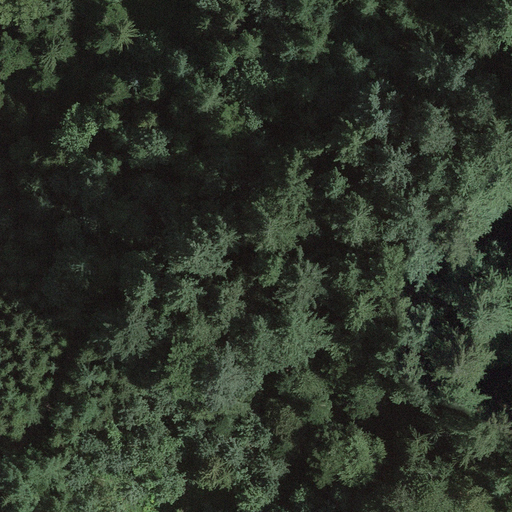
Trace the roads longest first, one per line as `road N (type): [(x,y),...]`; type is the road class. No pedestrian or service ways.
road 1 (track): [(485,0),(308,148),(167,243),(0,393)]
road 2 (unclassified): [(396,511),(511,359)]
